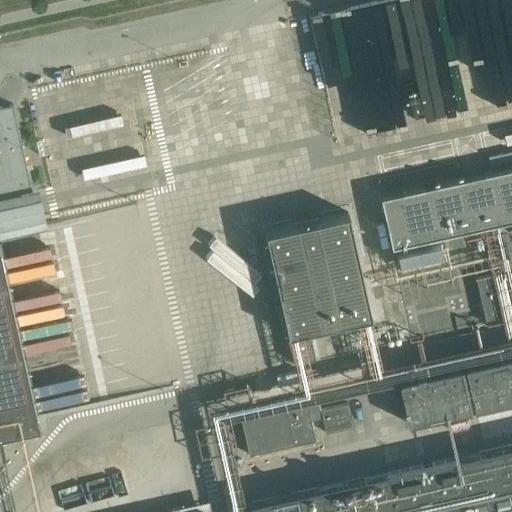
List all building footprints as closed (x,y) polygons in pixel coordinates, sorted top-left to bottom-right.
[(511,0),(437,0),(438,2),(450,0),(476,0),(485,41),(509,37),(511,48),(511,47),(511,0)] [(0,106),(0,196),(31,189),(12,104),(0,106)] [(511,166),(379,196),(390,246),(511,218),(511,166)] [(348,212),(265,230),(288,333),(370,314),(348,212)] [(0,437),(39,429),(36,413),(0,252),(0,437)] [(511,268),(475,277),(485,321),(511,314),(511,268)] [(511,355),(494,359),(398,381),(407,423),(477,407),(494,403),(511,399),(511,355)] [(305,401),(239,416),(240,418),(243,431),(248,454),(268,450),(277,448),(294,444),(314,440),(310,421),(309,420),(322,417),(325,432),(353,426),(348,403),(320,409),(321,410),(308,413),(308,412),(305,401)] [(478,452),(249,502),(250,511),(511,511),(511,444),(486,450),(478,452)]
